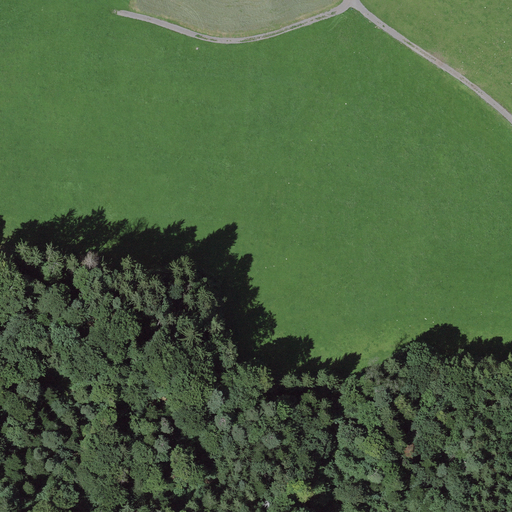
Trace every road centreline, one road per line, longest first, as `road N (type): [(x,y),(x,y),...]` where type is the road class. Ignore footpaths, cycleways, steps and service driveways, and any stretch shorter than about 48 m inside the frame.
road 1 (track): [(124,14),(216,43),(258,40),(351,0)]
road 2 (track): [(351,0),(511,122)]
